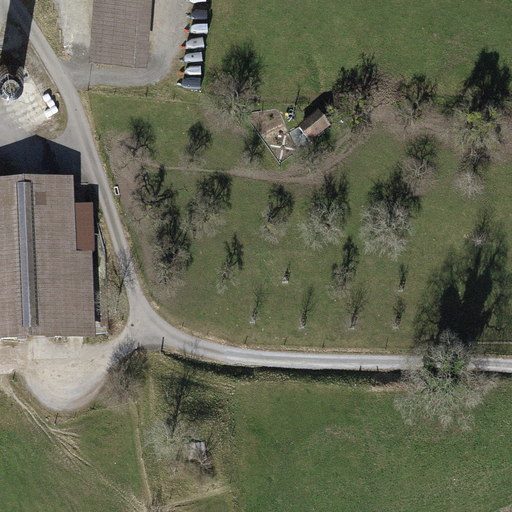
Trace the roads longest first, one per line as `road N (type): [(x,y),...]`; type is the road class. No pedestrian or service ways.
road 1 (track): [(511,367),(223,354),(180,345),(145,326),(65,89),(12,0)]
road 2 (track): [(145,326),(138,410),(144,504)]
